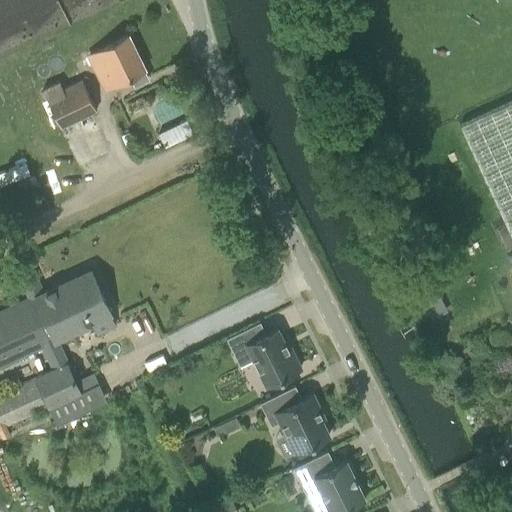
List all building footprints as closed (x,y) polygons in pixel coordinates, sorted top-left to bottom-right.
[(89,55),(105,88),(130,75),(135,84),(148,78),(127,36),(89,55)] [(43,89),(60,127),(97,109),(82,79),(63,89),(59,82),(43,89)] [(511,100),(459,125),(511,237),(511,100)] [(54,368),(0,392),(0,428),(48,406),(80,391),(56,338),(92,322),(111,313),(91,270),(72,278),(42,292),(29,263),(16,269),(30,298),(0,311),(0,364),(43,345),(54,368)] [(250,351),(266,384),(301,368),(287,339),(284,340),(277,328),(266,333),(260,321),(226,337),(236,358),(250,351)] [(279,421),(294,452),(329,434),(321,418),(325,416),(313,392),(302,398),(295,384),(260,402),(271,425),(279,421)] [(328,450),(293,467),(304,490),(318,484),(331,511),(336,511),(365,498),(346,459),(333,465),(326,452),(328,451),(328,450)] [(236,511),(232,501),(214,511),(236,511)]
